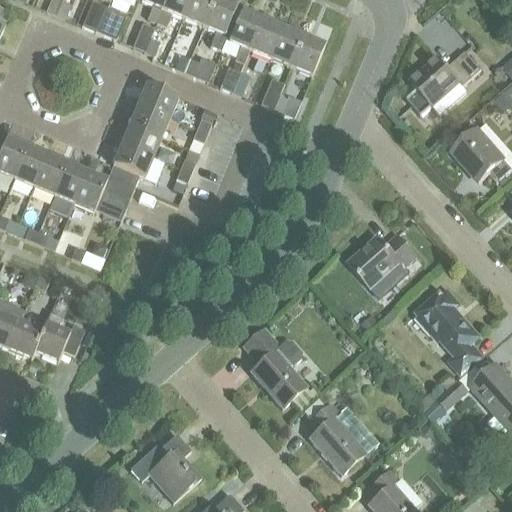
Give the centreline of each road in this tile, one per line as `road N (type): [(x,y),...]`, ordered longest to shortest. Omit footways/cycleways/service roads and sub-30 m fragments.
road 1 (residential): [(170,359),(273,265),(306,224),(337,159)]
road 2 (residential): [(337,159),(117,68)]
road 3 (residential): [(511,295),(379,142),(351,126)]
road 4 (residential): [(313,511),(170,359)]
road 5 (residential): [(117,68),(31,34),(4,113)]
road 6 (residential): [(4,113),(75,139),(95,130),(117,68)]
road 7 (residential): [(1,511),(93,427)]
road 8 (residential): [(351,126),(389,32),(388,9)]
